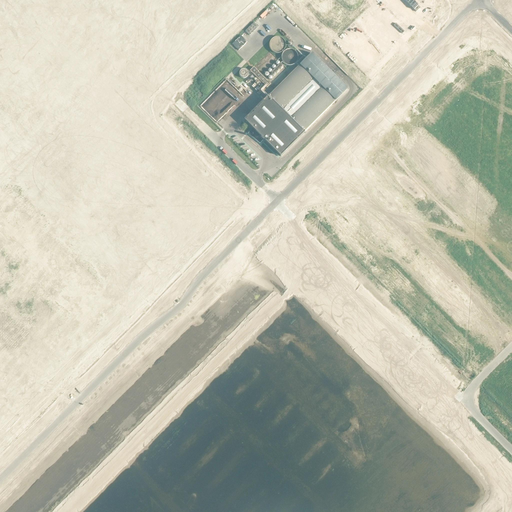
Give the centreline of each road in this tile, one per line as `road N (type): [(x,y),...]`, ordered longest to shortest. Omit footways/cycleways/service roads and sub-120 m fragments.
road 1 (unclassified): [(0,492),(381,109)]
road 2 (unclassified): [(369,97),(0,467)]
road 3 (unclassified): [(381,109),(471,17)]
road 4 (unclassified): [(460,6),(369,97)]
